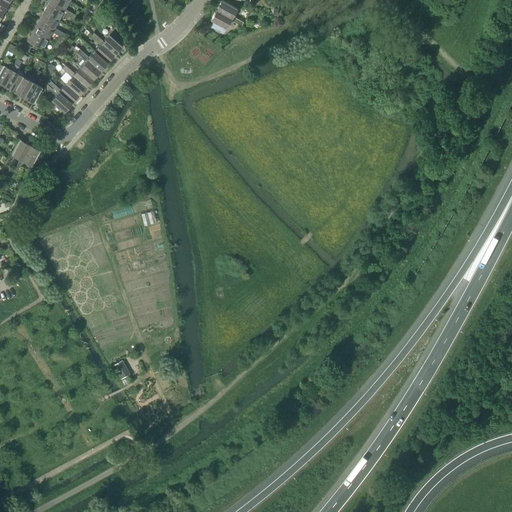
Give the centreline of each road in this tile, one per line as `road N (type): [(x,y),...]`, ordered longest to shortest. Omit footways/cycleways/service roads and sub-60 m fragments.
road 1 (motorway): [(511,201),(399,360),(304,462),(243,511)]
road 2 (motorway): [(511,212),(416,389),(327,511)]
road 3 (residential): [(199,0),(61,137),(0,107)]
road 4 (motorway): [(409,511),(458,460),(511,437)]
